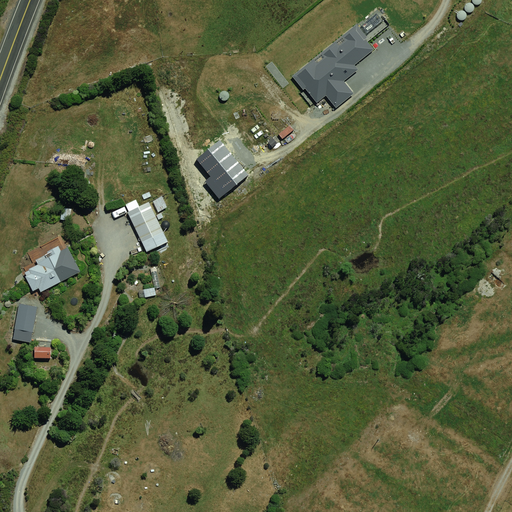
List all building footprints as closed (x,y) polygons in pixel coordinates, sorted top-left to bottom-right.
[(135,203),(122,209),(146,258),(168,247),(148,206),(139,211),(135,203)] [(72,207),(61,207),(61,222),(72,222),(72,207)] [(39,272),(26,279),(39,301),(81,277),(70,257),(65,260),(60,252),(36,267),(39,272)] [(156,288),(143,289),(144,298),(157,296),(156,288)] [(18,309),(13,334),(32,338),(37,313),(18,309)]
